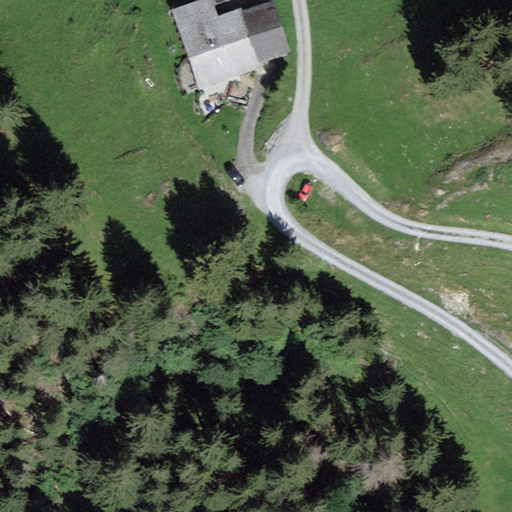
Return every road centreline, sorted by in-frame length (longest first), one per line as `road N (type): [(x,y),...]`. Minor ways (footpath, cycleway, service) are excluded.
road 1 (track): [(511,368),(411,299),(321,251),(276,212),(273,184),(288,144)]
road 2 (track): [(511,243),(409,228),(378,214),(288,144)]
road 3 (track): [(288,144),(304,74),(298,0)]
